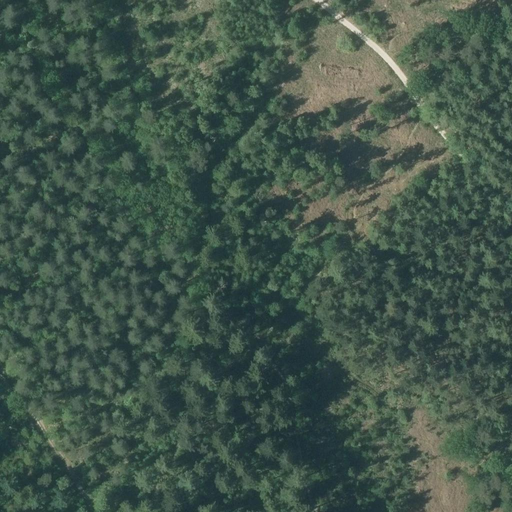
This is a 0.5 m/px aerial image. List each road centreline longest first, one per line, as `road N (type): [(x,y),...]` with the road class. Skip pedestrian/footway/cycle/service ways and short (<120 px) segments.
road 1 (track): [(313,511),(293,414),(51,90),(25,0)]
road 2 (track): [(323,0),(383,53),(426,115),(511,201)]
